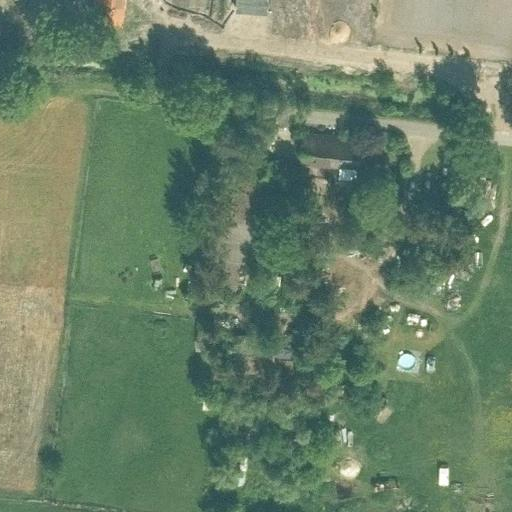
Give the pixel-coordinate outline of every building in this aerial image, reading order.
[(93,0),(91,18),(120,22),(123,0),(93,0)] [(304,131),(301,160),(339,164),(339,163),(357,165),(360,137),(304,131)] [(234,299),(239,256),(276,260),(278,241),(287,242),(293,192),(298,193),(302,165),(266,161),(266,160),(227,156),(215,268),(212,289),(217,290),(216,297),(234,299)] [(444,241),(418,239),(417,251),(439,252),(438,269),(448,270),(448,261),(460,262),(462,246),(457,245),(459,219),(446,218),(444,241)] [(403,248),(402,272),(414,273),(416,249),(403,248)] [(231,343),(231,369),(295,369),(295,356),(274,356),(274,343),(231,343)] [(379,469),(395,464),(392,451),(375,455),(379,469)]
